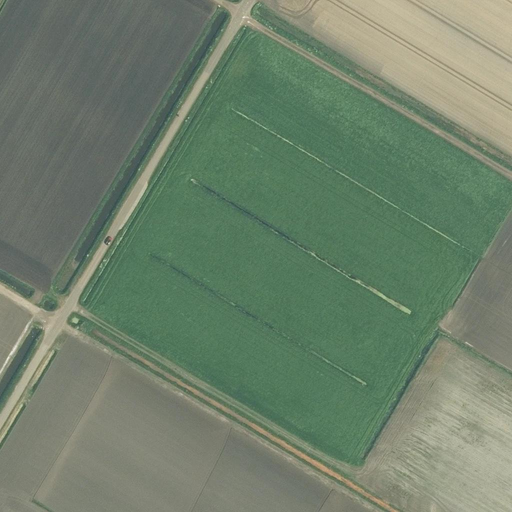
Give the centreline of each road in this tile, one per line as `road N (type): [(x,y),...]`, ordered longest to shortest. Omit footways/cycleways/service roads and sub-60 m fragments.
road 1 (unclassified): [(0,420),(248,0)]
road 2 (track): [(377,511),(58,321)]
